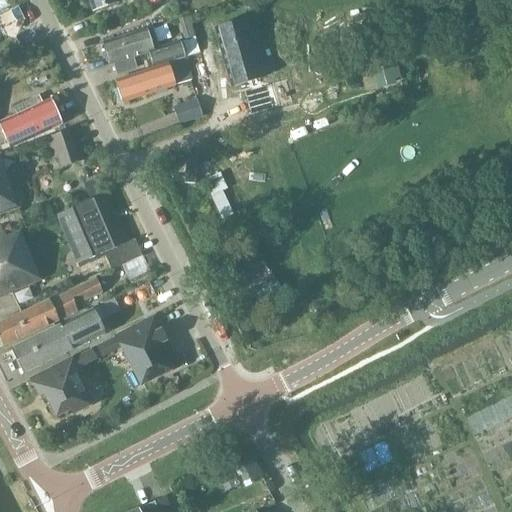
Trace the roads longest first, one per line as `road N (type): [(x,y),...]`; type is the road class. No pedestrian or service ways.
road 1 (residential): [(240,402),(33,0)]
road 2 (tertiary): [(47,503),(240,402)]
road 3 (tertiary): [(240,402),(423,307)]
road 4 (residential): [(295,511),(240,402)]
